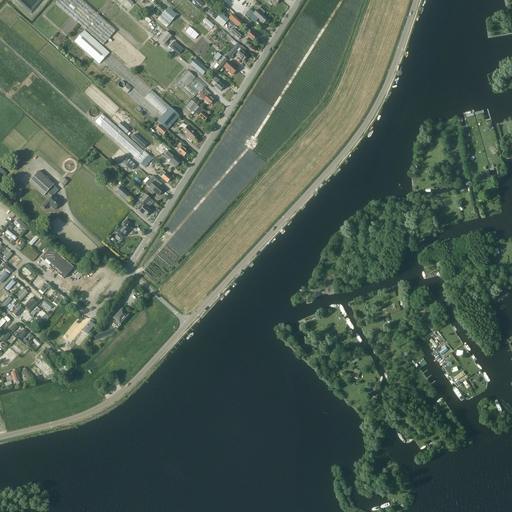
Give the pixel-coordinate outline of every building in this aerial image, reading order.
[(103,45),(104,44),(124,62),(137,49),(116,30),(81,0),(58,0),(56,3),(103,45)] [(114,0),(159,40),(159,39),(164,44),(172,36),(166,31),(130,0),(114,0)] [(236,43),(188,0),(137,0),(141,3),(143,0),(160,0),(168,7),(157,19),(211,67),(222,55),(224,57),(236,43)] [(263,15),(265,12),(259,7),(253,14),(252,13),(249,16),(253,20),(256,16),(264,23),(267,19),(263,15)] [(216,20),(223,27),(229,20),(221,14),(216,20)] [(228,18),(238,27),(242,22),(232,14),(228,18)] [(239,40),(242,36),(233,29),(230,33),(233,36),(234,35),(239,40)] [(99,64),(109,52),(84,30),(74,41),(99,64)] [(253,41),(257,37),(249,30),(245,34),(253,41)] [(243,61),(248,56),(243,51),(245,49),(241,46),(237,44),(227,55),(231,59),(233,57),(232,56),(239,48),(241,50),(236,55),(243,61)] [(126,81),(133,73),(110,53),(104,61),(126,81)] [(217,72),(228,60),(224,57),(213,69),(217,72)] [(193,69),(194,68),(202,75),(207,70),(198,62),(195,59),(190,64),(192,66),(191,67),(193,69)] [(232,74),(236,69),(228,63),(224,67),(232,74)] [(211,95),(204,88),(206,87),(187,70),(175,83),(168,91),(186,106),(197,93),(200,95),(202,93),(201,92),(203,93),(204,92),(208,96),(204,100),(210,106),(215,101),(210,96),(211,95)] [(220,91),(224,87),(219,82),(220,81),(217,78),(214,81),(217,84),(215,86),(220,91)] [(127,93),(132,88),(127,84),(122,89),(127,93)] [(145,98),(163,114),(157,121),(167,130),(180,116),(170,107),(170,106),(152,90),(145,98)] [(192,112),(198,106),(191,100),(186,107),(192,112)] [(196,112),(195,113),(199,115),(199,116),(205,121),(208,117),(204,113),(205,112),(199,106),(195,111),(196,112)] [(95,122),(137,159),(136,160),(145,167),(149,163),(153,158),(144,151),(103,114),(95,122)] [(131,129),(135,124),(131,120),(126,125),(131,129)] [(122,121),(118,125),(127,133),(131,129),(122,121)] [(160,125),(156,129),(163,135),(167,131),(160,125)] [(187,125),(182,131),(193,141),(198,135),(187,125)] [(147,144),(135,134),(131,138),(143,149),(147,144)] [(161,143),(154,150),(164,158),(165,157),(176,167),(181,162),(175,156),(175,155),(161,143)] [(180,145),(176,149),(184,156),(188,152),(180,145)] [(131,169),(135,164),(130,160),(126,165),(131,169)] [(167,183),(171,179),(162,170),(158,175),(167,183)] [(46,203),(43,207),(45,209),(49,205),(55,210),(61,202),(53,195),(58,190),(53,185),(54,184),(39,171),(29,182),(44,195),(47,192),(51,197),(46,203)] [(155,192),(158,196),(163,190),(155,182),(156,180),(152,176),(149,180),(152,183),(149,187),(151,189),(149,191),(153,194),(155,192)] [(60,183),(64,187),(68,182),(64,178),(60,183)] [(127,201),(131,196),(121,187),(117,191),(127,201)] [(143,203),(140,206),(137,209),(146,216),(150,211),(144,206),(150,199),(146,195),(140,201),(143,203)] [(19,220),(16,222),(25,230),(27,227),(19,220)] [(117,232),(118,233),(116,235),(117,236),(120,239),(121,239),(123,237),(123,238),(131,229),(129,228),(132,225),(127,220),(124,223),(125,224),(117,232)] [(15,241),(17,238),(7,231),(5,233),(15,241)] [(32,246),(39,238),(36,235),(29,244),(32,246)] [(20,250),(25,244),(22,242),(19,246),(18,245),(16,248),(20,250)] [(51,247),(40,258),(50,267),(48,269),(52,272),(54,270),(63,279),(74,268),(51,247)] [(9,252),(3,259),(6,262),(12,254),(9,252)] [(12,265),(18,257),(15,255),(9,262),(12,265)] [(6,266),(4,268),(11,274),(13,272),(6,266)] [(29,277),(31,274),(25,268),(23,271),(29,277)] [(0,282),(2,284),(9,276),(4,272),(1,276),(0,275),(0,282)] [(68,277),(60,286),(70,294),(77,285),(68,277)] [(42,279),(37,284),(34,282),(32,285),(37,289),(45,282),(42,279)] [(8,292),(16,283),(12,280),(5,289),(8,292)] [(44,283),(45,284),(38,292),(42,295),(47,289),(48,289),(51,286),(45,282),(44,283)] [(20,302),(28,293),(25,291),(20,296),(19,295),(18,297),(19,297),(17,299),(20,302)] [(56,308),(63,300),(64,300),(65,299),(61,295),(61,296),(58,294),(58,295),(54,292),(52,294),(56,297),(57,298),(52,304),(56,308)] [(5,308),(12,300),(9,297),(2,305),(5,308)] [(28,312),(37,303),(31,298),(26,304),(26,305),(25,307),(26,308),(25,309),(28,312)] [(45,300),(43,303),(50,310),(53,307),(45,300)] [(17,318),(24,310),(20,306),(13,314),(17,318)] [(40,310),(37,307),(30,314),(33,317),(37,313),(40,310)] [(113,323),(118,328),(121,325),(120,324),(128,315),(122,310),(114,318),(116,320),(113,323)] [(43,317),(43,316),(40,320),(44,323),(49,317),(46,314),(43,317)] [(32,318),(29,316),(23,322),(26,324),(32,318)] [(97,321),(93,318),(90,321),(91,322),(89,324),(88,324),(86,326),(88,327),(85,330),(84,330),(79,336),(84,340),(94,328),(92,327),(97,321)] [(427,325),(434,333),(437,331),(431,322),(427,325)] [(13,333),(18,327),(15,325),(10,330),(13,333)] [(116,333),(114,328),(94,337),(96,341),(116,333)] [(21,340),(27,334),(24,331),(18,337),(21,340)] [(5,342),(11,335),(8,333),(2,340),(5,342)] [(75,340),(76,342),(70,349),(69,349),(66,352),(71,357),(76,352),(75,350),(76,349),(77,349),(81,345),(81,344),(83,341),(78,337),(75,340)] [(438,346),(431,338),(430,340),(436,348),(438,346)] [(14,343),(11,346),(20,353),(23,350),(14,343)] [(439,352),(441,355),(447,350),(445,347),(439,352)] [(43,359),(51,350),(48,348),(40,356),(43,359)] [(14,353),(6,361),(9,364),(16,355),(14,353)] [(432,377),(423,365),(418,369),(427,381),(432,377)] [(33,373),(38,379),(44,374),(37,366),(34,368),(36,371),(33,373)] [(26,369),(22,372),(29,381),(33,378),(26,369)] [(463,371),(454,377),(457,381),(466,375),(463,371)] [(467,375),(458,381),(459,383),(468,377),(467,375)] [(411,432),(414,427),(408,423),(407,424),(406,424),(404,428),(411,432)]
